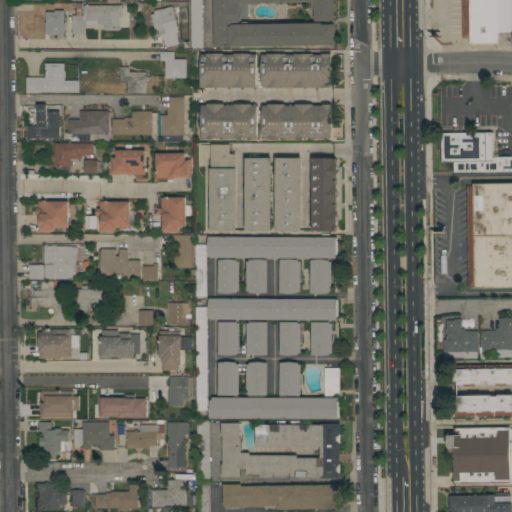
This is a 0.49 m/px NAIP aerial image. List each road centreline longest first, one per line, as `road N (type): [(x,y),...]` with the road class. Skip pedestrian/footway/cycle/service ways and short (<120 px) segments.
road 1 (residential): [(12,511),(4,0)]
road 2 (residential): [(367,511),(361,0)]
road 3 (primary): [(388,63),(395,454)]
road 4 (primary): [(411,309),(407,0)]
road 5 (primary): [(414,511),(411,309)]
road 6 (tertiary): [(511,63),(388,63)]
